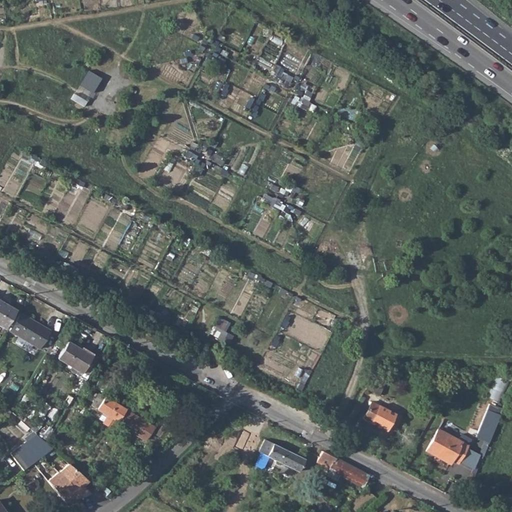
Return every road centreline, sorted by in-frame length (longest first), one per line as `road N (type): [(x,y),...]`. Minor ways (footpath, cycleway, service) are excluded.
road 1 (residential): [(0,266),(233,393)]
road 2 (residential): [(233,393),(460,511)]
road 3 (track): [(388,236),(356,282),(365,354),(326,441)]
road 4 (residential): [(233,393),(103,511)]
road 5 (track): [(0,106),(61,126),(84,123),(117,54)]
road 6 (trunk): [(397,0),(511,84)]
